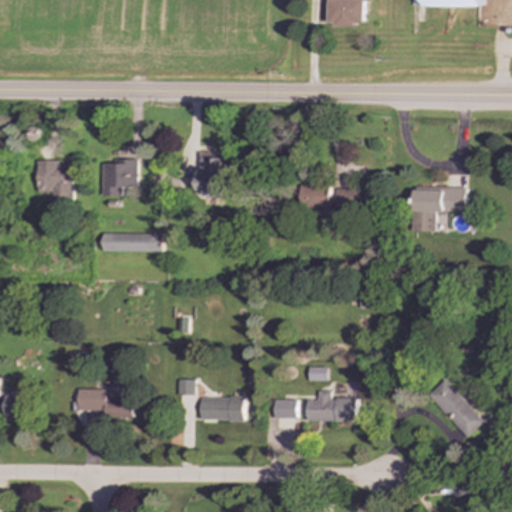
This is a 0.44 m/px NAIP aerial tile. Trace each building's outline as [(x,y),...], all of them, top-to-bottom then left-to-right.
[(367,0),(330,0),(330,25),(367,25),(367,0)] [(206,196),(223,197),(224,153),(199,152),(199,189),(206,189),(206,196)] [(138,186),(138,160),(102,161),(102,196),(122,196),(122,187),(138,186)] [(52,192),(53,203),(75,202),(74,166),(59,166),(59,161),(37,161),(38,192),(52,192)] [(366,189),(331,189),(331,186),(300,185),(300,208),(365,209),(366,189)] [(437,232),(437,212),(468,212),(468,188),(414,187),(413,232),(437,232)] [(103,252),(163,252),(163,234),(103,233),(103,252)] [(68,375),(83,375),(84,352),(68,352),(68,375)] [(326,381),(326,367),(308,367),(308,381),(326,381)] [(177,395),(194,396),(194,380),(177,380),(177,395)] [(470,437),(486,420),(443,380),(427,396),(470,437)] [(77,389),(77,414),(133,415),(134,389),(122,389),(122,399),(106,398),(106,389),(77,389)] [(307,422),(357,421),(357,398),(330,399),(330,391),(317,391),(317,400),(306,400),(307,422)] [(4,417),(26,417),(26,396),(5,395),(4,417)] [(200,397),(200,420),(244,421),(244,398),(200,397)] [(297,418),(296,400),(274,400),(274,419),(297,418)] [(456,497),(471,496),(471,485),(456,485),(456,497)]
